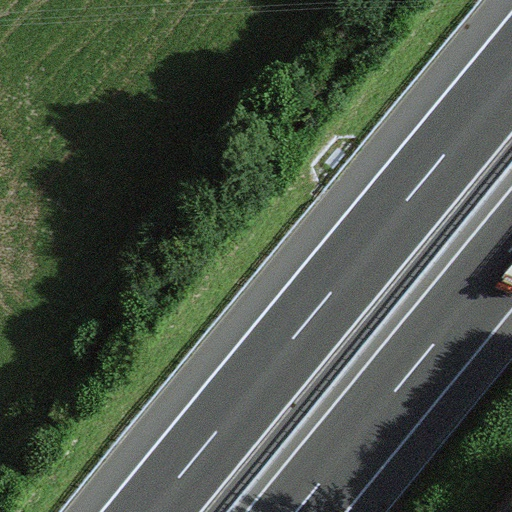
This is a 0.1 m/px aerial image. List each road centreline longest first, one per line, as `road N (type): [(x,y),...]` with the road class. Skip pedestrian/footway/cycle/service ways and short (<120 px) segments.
road 1 (motorway): [(511,68),(150,511)]
road 2 (motorway): [(304,511),(511,258)]
